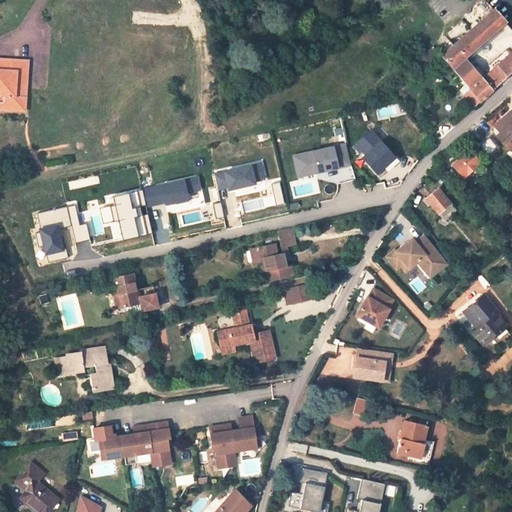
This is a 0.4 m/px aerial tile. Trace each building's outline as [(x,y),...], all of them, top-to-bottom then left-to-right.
[(464,59),(505,23),(493,10),(452,46),(448,41),(440,47),(445,53),(441,56),(469,89),(481,78),(464,59)] [(433,47),(417,62),(423,68),(439,54),(433,47)] [(511,52),(496,66),(506,78),(511,72),(511,52)] [(24,110),(27,62),(0,59),(0,95),(3,95),(2,109),(24,110)] [(474,107),(506,78),(496,66),(482,79),(481,78),(469,89),(462,95),(474,107)] [(510,151),(511,149),(511,114),(509,111),(496,123),(502,130),(500,133),(496,136),(510,151)] [(502,130),(496,123),(493,126),(500,133),(502,130)] [(342,127),(334,129),(335,136),(343,134),(342,127)] [(397,162),(370,131),(355,144),(365,155),(362,158),(376,173),(384,167),(387,171),(397,162)] [(346,144),(293,156),(298,177),(351,165),(346,144)] [(469,148),(450,164),(463,178),(481,162),(469,148)] [(260,163),(214,174),(218,189),(228,187),(228,189),(255,183),(254,181),(264,179),(260,163)] [(197,177),(142,189),(146,206),(166,202),(166,204),(188,199),(186,192),(199,189),(197,177)] [(279,182),(271,184),(276,205),(284,203),(279,182)] [(146,206),(142,189),(113,196),(115,205),(99,208),(103,223),(118,220),(123,239),(152,233),(146,206)] [(455,210),(437,189),(426,198),(443,219),(455,210)] [(511,236),(511,229),(484,195),(471,205),(504,244),(511,236)] [(221,202),(213,204),(216,218),(224,217),(221,202)] [(75,205),(67,206),(71,225),(75,243),(90,239),(86,223),(80,225),(75,205)] [(67,206),(37,213),(41,232),(35,233),(38,246),(44,245),(48,262),(68,257),(66,248),(64,249),(59,228),(71,225),(67,206)] [(277,230),(282,248),(286,247),(295,245),(291,227),(277,230)] [(417,262),(419,260),(425,268),(426,267),(433,276),(446,265),(423,236),(415,243),(412,239),(396,252),(394,251),(386,257),(396,270),(400,267),(404,264),(409,269),(417,262)] [(264,262),(266,272),(268,282),(293,277),(291,266),(286,267),(285,261),(283,253),(276,255),(274,244),(250,250),(253,265),(259,264),(264,262)] [(430,278),(433,276),(426,267),(425,268),(419,260),(417,262),(430,278)] [(405,272),(409,269),(404,264),(400,267),(405,272)] [(156,307),(151,287),(135,290),(132,274),(113,278),(116,294),(119,307),(125,306),(126,313),(142,309),(142,310),(156,307)] [(289,303),(309,299),(306,284),(286,289),(289,303)] [(367,298),(357,316),(379,328),(389,310),(388,309),(393,301),(373,290),(368,298),(367,298)] [(468,309),(482,326),(478,329),(474,333),(483,344),(507,325),(483,296),(468,309)] [(464,313),(478,329),(482,326),(468,309),(464,313)] [(268,331),(252,335),(250,325),(248,325),(244,311),(232,313),(235,328),(217,332),(221,348),(232,345),(250,341),(254,363),(274,359),(268,331)] [(222,354),(234,351),(232,345),(221,348),(222,354)] [(106,364),(103,347),(81,351),(81,353),(82,357),(78,358),(77,353),(66,355),(66,357),(60,358),(61,363),(67,362),(69,373),(84,371),(83,367),(94,365),(96,374),(90,375),(92,391),(112,388),(109,367),(101,368),(101,364),(106,364)] [(402,385),(389,376),(379,390),(392,399),(402,385)] [(353,414),(364,416),(368,400),(356,397),(353,414)] [(230,424),(209,426),(211,442),(213,442),(215,462),(233,460),(232,451),(255,449),(254,438),(258,438),(257,428),(253,429),(252,417),(239,418),(240,430),(230,431),(230,424)] [(404,421),(397,453),(414,457),(421,459),(424,444),(428,426),(404,421)] [(99,441),(95,442),(97,451),(101,451),(103,461),(151,453),(153,463),(171,460),(167,439),(170,439),(167,423),(134,428),(135,435),(112,439),(110,427),(97,430),(99,441)] [(424,444),(421,459),(414,457),(413,461),(428,464),(434,442),(427,441),(427,445),(424,444)] [(25,490),(19,498),(36,511),(47,511),(58,500),(37,481),(43,473),(30,462),(18,477),(29,486),(25,490)] [(291,492),(290,506),(321,510),(326,471),(302,468),(299,493),(291,492)] [(15,481),(25,490),(29,486),(18,477),(15,481)] [(349,509),(348,511),(378,511),(384,483),(362,478),(355,511),(349,509)] [(244,511),(251,505),(233,490),(214,511),(244,511)] [(100,511),(103,502),(78,497),(75,511),(100,511)]
